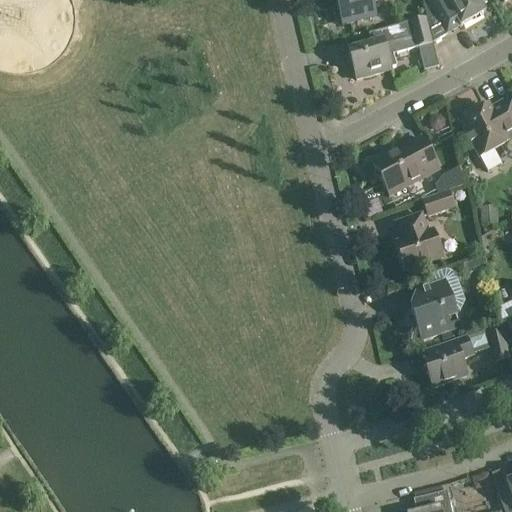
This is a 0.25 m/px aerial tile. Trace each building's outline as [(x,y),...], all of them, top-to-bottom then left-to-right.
[(382,0),(334,0),(341,28),(376,19),(372,3),(382,0)] [(459,29),(484,15),(475,0),(420,0),(426,20),(432,45),(459,29)] [(418,50),(423,72),(438,69),(432,45),(426,20),(368,36),(371,46),(347,53),(355,82),(391,72),(390,70),(395,69),(392,57),(418,50)] [(511,110),(508,102),(489,112),(487,108),(459,123),(466,136),(462,138),(470,151),(473,149),(479,160),(507,144),(505,140),(511,136),(511,110)] [(431,158),(421,140),(419,142),(420,143),(393,157),(392,156),(372,166),(382,186),(388,197),(389,198),(438,172),(431,158)] [(382,186),(374,191),(380,202),(388,197),(382,186)] [(453,210),(448,194),(422,203),(427,219),(453,210)] [(496,210),(479,211),(481,228),(497,227),(496,210)] [(427,235),(421,217),(393,226),(399,245),(394,246),(404,274),(442,261),(432,233),(427,235)] [(430,277),(434,288),(416,294),(420,307),(410,310),(421,343),(440,337),(450,333),(459,330),(454,315),(460,313),(463,304),(454,275),(446,271),(430,277)] [(509,361),(501,329),(485,333),(490,350),(493,364),(509,361)] [(490,350),(485,333),(454,344),(449,346),(444,347),(430,352),(433,363),(423,366),(432,391),(466,379),(460,362),(472,358),(471,356),(490,350)] [(450,333),(440,337),(444,347),(449,346),(454,344),(450,333)] [(492,487),(488,475),(471,480),(475,493),(492,487)] [(511,511),(511,481),(505,484),(509,493),(497,498),(502,511),(511,511)] [(450,511),(446,494),(415,501),(417,511),(450,511)]
